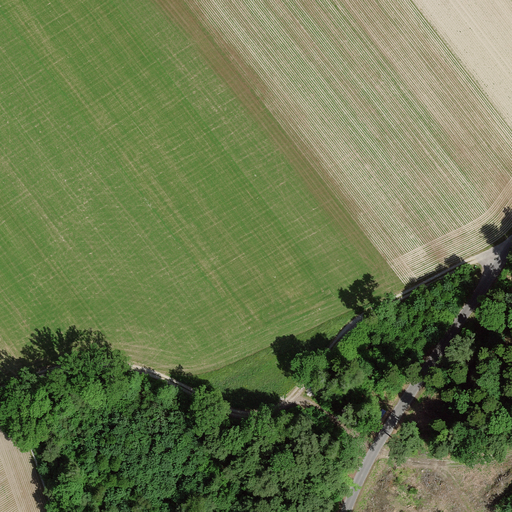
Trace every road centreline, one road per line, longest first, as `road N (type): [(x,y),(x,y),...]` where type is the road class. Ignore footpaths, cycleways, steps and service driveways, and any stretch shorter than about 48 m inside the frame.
road 1 (track): [(0,392),(43,371),(109,363),(168,379),(228,410),(270,409),(292,397),(363,314),(511,244)]
road 2 (unclassified): [(346,511),(374,449),(511,244)]
